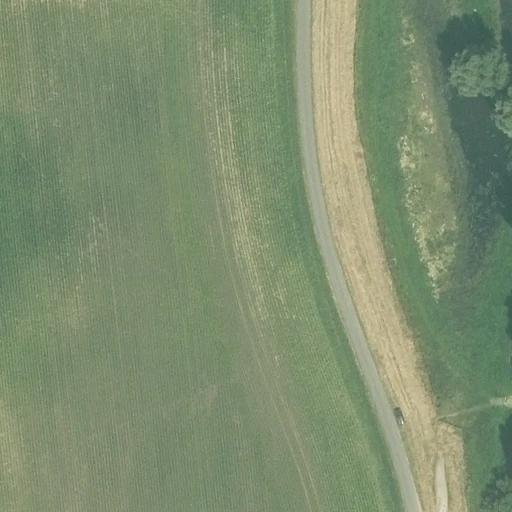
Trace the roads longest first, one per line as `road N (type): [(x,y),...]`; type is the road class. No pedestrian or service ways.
road 1 (unclassified): [(413,511),(338,287),(307,164),(302,0)]
road 2 (track): [(440,511),(456,418),(511,399)]
